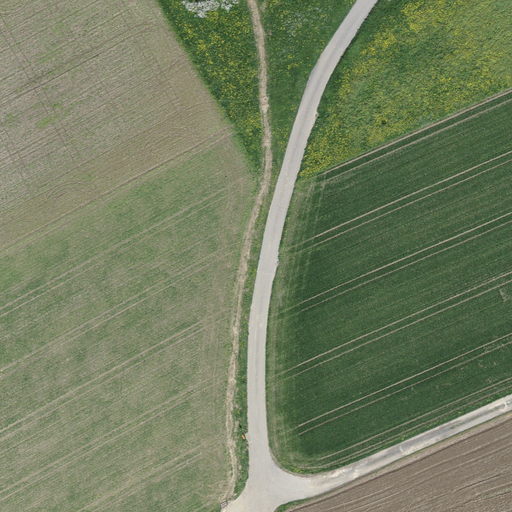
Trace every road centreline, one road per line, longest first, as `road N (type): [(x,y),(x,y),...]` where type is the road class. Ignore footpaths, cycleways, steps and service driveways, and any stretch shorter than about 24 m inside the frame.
road 1 (unclassified): [(260,511),(258,320),(279,202),(323,70),(367,0)]
road 2 (track): [(260,500),(370,466),(511,406)]
